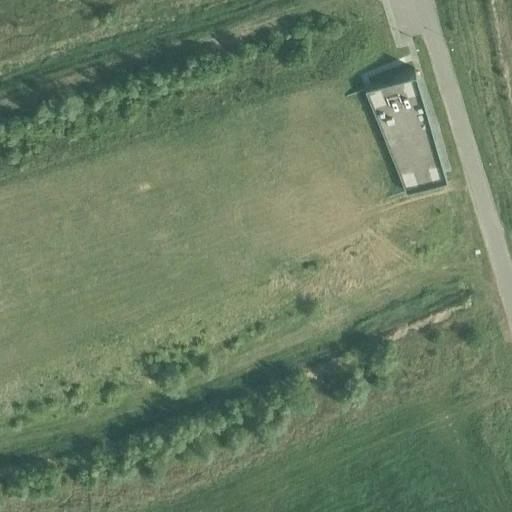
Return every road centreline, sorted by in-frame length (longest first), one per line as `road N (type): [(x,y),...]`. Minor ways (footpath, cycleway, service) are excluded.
road 1 (trunk): [(0,310),(308,206),(511,121)]
road 2 (trunk): [(511,53),(0,232)]
road 3 (unclassified): [(421,0),(511,308)]
